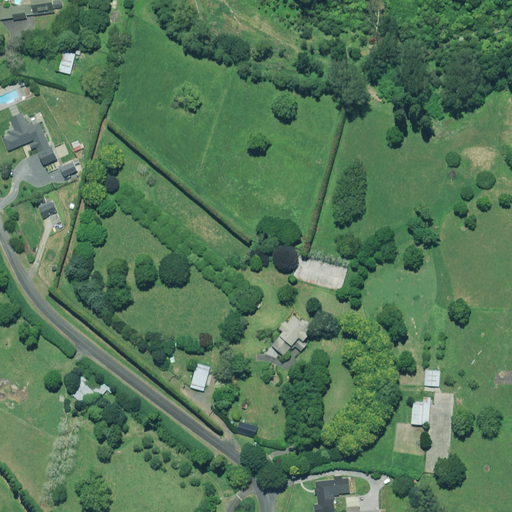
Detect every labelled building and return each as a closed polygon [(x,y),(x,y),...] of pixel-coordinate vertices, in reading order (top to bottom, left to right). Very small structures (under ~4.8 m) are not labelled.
[(0,10),(1,21),(14,20),(54,16),(54,12),(63,11),(62,1),(54,2),(53,0),(32,0),(33,6),(0,9),(0,10)] [(76,55),(64,52),(59,72),(72,75),(76,55)] [(28,118),(18,122),(19,124),(15,126),(16,129),(10,132),(11,134),(3,138),(9,152),(34,141),(39,151),(50,146),(41,123),(34,126),(33,122),(30,123),(28,118)] [(34,167),(32,164),(22,167),(27,180),(43,174),(40,165),(34,167)] [(74,172),(46,170),(45,179),(73,181),(74,172)] [(64,223),(58,212),(53,201),(39,207),(45,219),(50,216),(56,227),(64,223)] [(303,322),(295,316),(289,324),(287,322),(281,329),(285,332),(281,337),(294,347),(294,346),(302,353),(308,345),(305,343),(310,336),(308,334),(313,327),(305,320),(303,322)] [(205,392),(212,367),(206,365),(199,363),(192,388),(205,392)] [(441,372),(427,371),(426,386),(440,387),(441,372)] [(112,394),(115,391),(102,378),(93,387),(78,372),(72,396),(83,407),(98,392),(103,396),(108,391),(112,394)] [(432,398),(425,398),(424,403),(414,402),(413,425),(430,426),(432,398)] [(259,427),(241,421),(237,432),(256,438),(259,427)] [(336,481),(318,483),(318,488),(315,489),(316,497),(319,496),(320,504),(315,505),(315,511),(335,511),(333,496),(351,494),(350,479),(343,480),(343,476),(335,477),(336,481)] [(358,511),(358,498),(346,499),(346,511),(358,511)]
